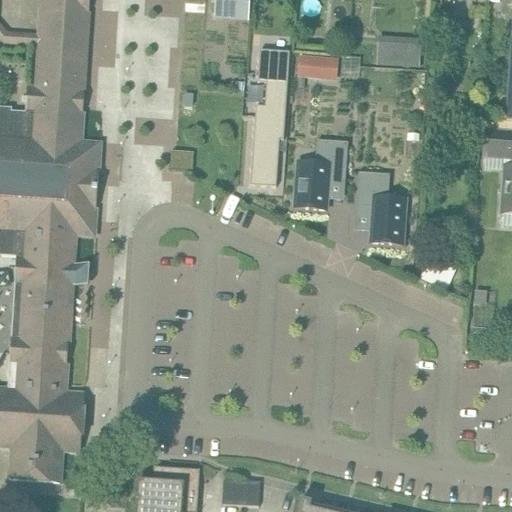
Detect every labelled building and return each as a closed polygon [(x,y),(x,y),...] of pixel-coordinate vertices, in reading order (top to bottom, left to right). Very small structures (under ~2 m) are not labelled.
[(0,256),(17,258),(17,261),(16,269),(15,283),(12,340),(11,353),(10,363),(18,363),(18,366),(17,383),(16,392),(13,392),(0,390),(0,447),(13,448),(11,480),(59,483),(59,478),(60,454),(61,451),(80,453),(80,444),(83,397),(64,395),(65,387),(66,375),(69,322),(69,317),(71,287),(73,266),(74,239),(94,240),(98,175),(99,145),(80,144),(90,0),(0,0),(0,45),(38,48),(36,90),(28,90),(26,112),(12,111),(12,108),(0,106),(0,256)] [(216,0),(215,17),(247,19),(248,0),(216,0)] [(420,47),(377,45),(376,66),(419,69),(420,47)] [(255,107),(250,187),(276,189),(278,152),(279,141),(283,141),(289,53),(259,51),(257,84),(266,85),(264,108),(255,107)] [(299,79),(335,82),(336,60),(300,57),(299,79)] [(397,76),(373,75),(373,87),(396,89),(397,76)] [(511,134),(485,132),(483,158),(505,160),(501,215),(511,216),(511,134)] [(297,164),(294,209),(326,211),(327,201),(328,181),(345,182),(348,143),(316,141),(315,165),(297,164)] [(358,174),(356,212),(372,213),(371,233),(370,244),(402,246),(405,201),(388,200),(390,176),(358,174)] [(196,511),(199,472),(154,469),(153,483),(138,482),(136,511),(196,511)] [(259,483),(223,481),(221,506),(258,508),(259,483)] [(311,505),(299,502),(297,511),(317,511),(319,508),(311,507),(311,505)]
